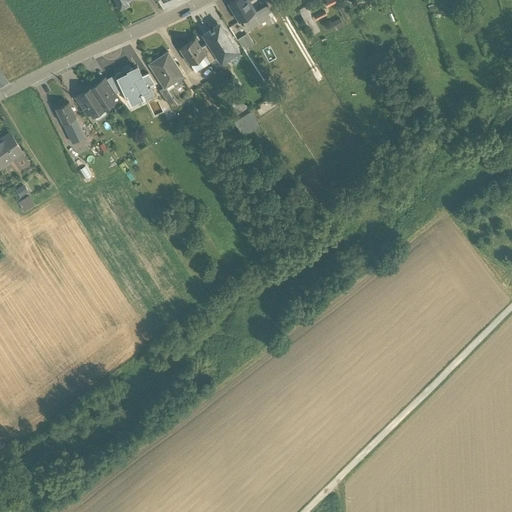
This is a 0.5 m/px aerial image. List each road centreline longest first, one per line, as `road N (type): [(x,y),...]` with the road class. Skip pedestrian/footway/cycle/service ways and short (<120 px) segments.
road 1 (track): [(325,511),(511,325)]
road 2 (unclassified): [(0,103),(218,0)]
